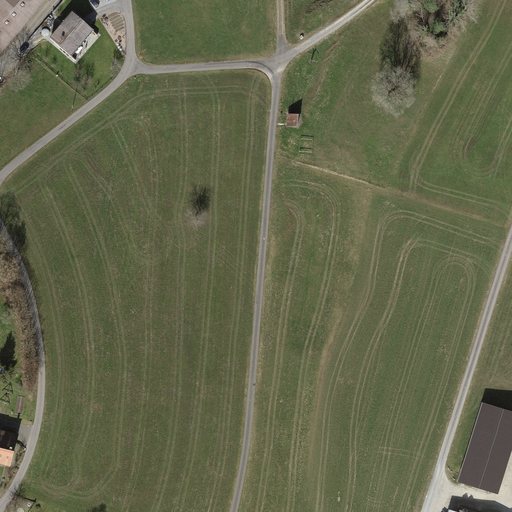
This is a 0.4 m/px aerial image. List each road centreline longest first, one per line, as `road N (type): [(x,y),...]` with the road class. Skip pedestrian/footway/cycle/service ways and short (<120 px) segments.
road 1 (track): [(275,63),(244,447),(231,511)]
road 2 (residential): [(0,508),(29,458),(44,369),(36,313),(0,221)]
road 3 (unclassified): [(511,235),(427,511)]
road 4 (track): [(275,63),(134,69),(124,0)]
road 5 (residential): [(0,182),(134,69)]
